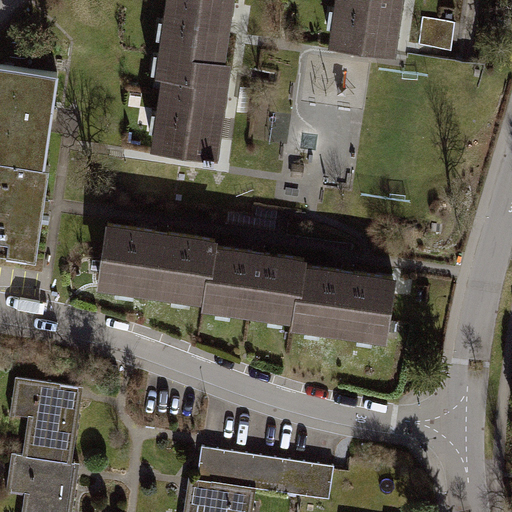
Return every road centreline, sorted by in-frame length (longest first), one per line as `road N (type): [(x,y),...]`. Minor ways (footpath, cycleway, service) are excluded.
road 1 (residential): [(0,307),(41,313),(332,412),(466,429)]
road 2 (residential): [(511,193),(487,276),(466,429)]
